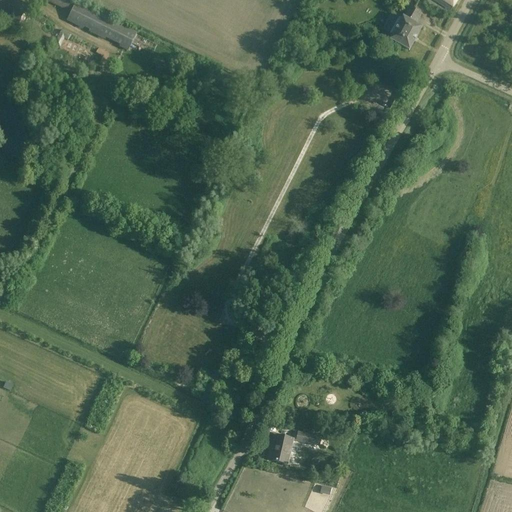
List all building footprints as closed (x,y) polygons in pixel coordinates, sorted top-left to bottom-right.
[(28,5),(15,0),(0,0),(0,14),(19,24),(28,5)] [(75,3),(68,0),(45,0),(71,13),(67,21),(83,29),(84,27),(90,30),(89,32),(105,41),(107,38),(120,45),(118,47),(128,52),(137,33),(76,2),(75,3)] [(456,0),(432,0),(450,11),(456,0)] [(421,15),(408,7),(402,18),(389,41),(408,51),(421,28),(415,25),(421,15)] [(86,203),(73,197),(69,205),(82,211),(86,203)] [(6,382),(3,388),(10,391),(12,385),(6,382)] [(321,438),(298,433),(296,441),(319,447),(321,438)] [(292,440),(278,436),(274,451),(272,451),(270,461),(287,465),(292,440)]
